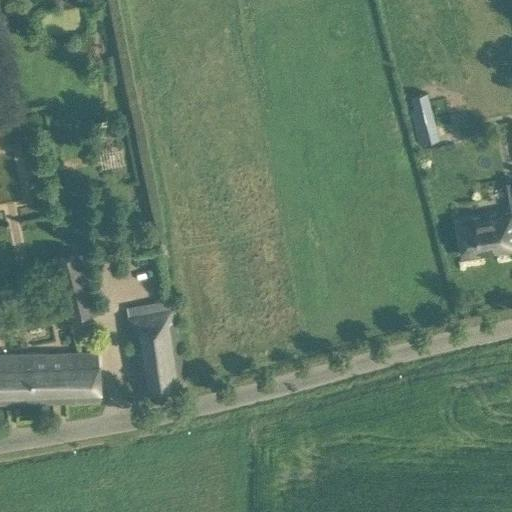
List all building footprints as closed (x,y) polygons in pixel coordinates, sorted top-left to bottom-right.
[(440,139),(429,94),(412,97),(414,107),(409,108),(419,144),(440,139)] [(457,222),(463,255),(481,252),(481,249),(511,243),(511,211),(473,219),(474,223),(459,225),(458,221),(457,222)] [(51,258),(66,315),(93,308),(78,251),(51,258)] [(171,308),(129,316),(141,391),(184,384),(171,308)] [(0,353),(0,401),(100,397),(98,352),(0,353)]
